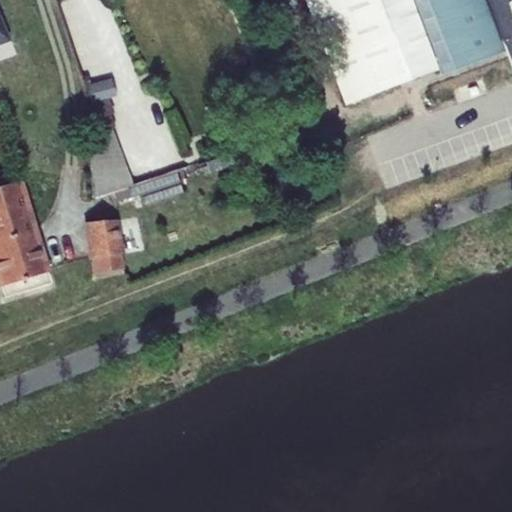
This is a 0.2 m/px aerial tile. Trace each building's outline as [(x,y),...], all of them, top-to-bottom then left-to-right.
[(265,0),(272,15),(292,8),(288,0),(265,0)] [(304,0),(345,106),(438,70),(411,0),(304,0)] [(483,0),(411,0),(438,70),(439,75),(503,51),(483,0)] [(511,0),(490,0),(511,60),(511,0)] [(112,81),(85,87),(89,103),(116,97),(112,81)] [(84,108),(92,197),(113,190),(132,184),(111,128),(115,127),(110,114),(113,113),(109,100),(84,108)] [(184,167),(133,184),(132,184),(113,190),(117,202),(139,194),(143,206),(182,193),(180,185),(292,148),(288,136),(185,170),(184,167)] [(20,183),(0,188),(0,280),(5,298),(40,287),(44,289),(47,288),(51,282),(20,183)] [(118,221),(84,225),(88,259),(92,259),(94,272),(123,268),(121,255),(122,255),(118,221)]
